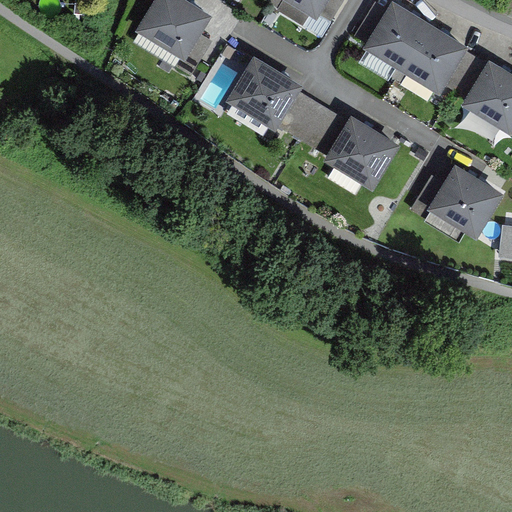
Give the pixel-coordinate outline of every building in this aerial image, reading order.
[(216,11),(197,0),(155,0),(139,29),(188,58),(216,11)] [(299,0),(323,15),(331,0),(299,0)] [(444,92),(473,44),(402,0),(398,0),(369,46),(444,92)] [(308,85),(260,55),(231,99),(279,130),(308,85)] [(511,67),(495,57),(466,104),(511,132),(511,67)] [(329,152),(349,117),(310,95),(290,130),(329,152)] [(407,143),(356,111),(327,158),(378,190),(407,143)] [(511,190),(460,160),(433,205),(483,235),(511,190)] [(511,223),(504,223),(503,254),(511,254),(511,223)]
